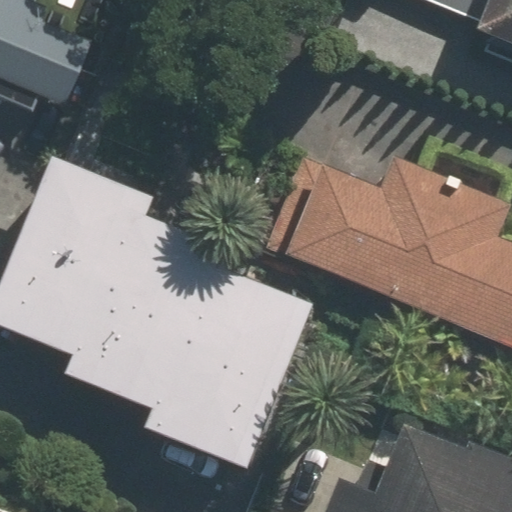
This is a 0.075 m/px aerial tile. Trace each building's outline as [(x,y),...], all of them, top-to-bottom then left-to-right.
[(35,84),(59,93),(85,30),(28,7),(31,0),(0,0),(0,86),(30,99),(35,84)] [(511,0),(400,0),(397,8),(490,48),(499,29),(511,34),(511,0)] [(511,60),(496,54),(475,104),(511,118),(511,60)] [(58,149),(0,290),(0,316),(77,348),(70,364),(158,401),(151,417),(251,459),(318,298),(214,254),(222,237),(149,206),(155,190),(58,149)] [(511,199),(410,159),(397,188),(336,163),(334,171),(306,160),(274,238),(301,250),(299,254),(511,340),(511,199)] [(511,511),(511,454),(415,413),(384,487),(342,470),(323,511),(511,511)]
